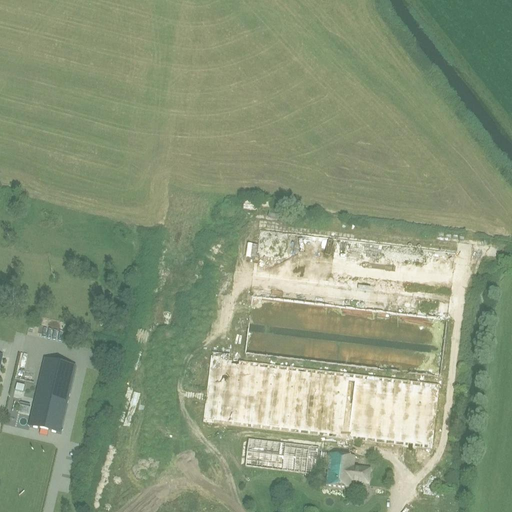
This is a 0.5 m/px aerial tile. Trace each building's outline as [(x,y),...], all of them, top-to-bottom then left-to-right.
[(259,199),(259,212),(271,212),(272,199),(259,199)] [(341,329),(401,354),(404,347),(415,348),(415,350),(419,350),(415,360),(420,362),(414,362),(427,367),(431,359),(430,369),(434,370),(443,371),(453,245),(339,236),(333,250),(373,268),(371,272),(385,278),(384,283),(418,286),(416,311),(370,307),(381,312),(375,326),(366,325),(367,308),(324,304),(343,312),(341,329)] [(289,286),(302,287),(302,288),(319,289),(319,280),(289,279),(289,286)] [(222,343),(228,345),(230,339),(224,337),(222,343)] [(60,432),(75,368),(45,361),(30,426),(60,432)] [(387,415),(387,439),(432,440),(433,393),(419,392),(419,396),(401,395),(400,416),(387,415)] [(9,411),(16,409),(14,399),(6,401),(9,411)] [(33,410),(35,402),(28,400),(26,408),(33,410)] [(371,470),(354,468),(355,457),(331,454),(329,471),(327,486),(352,489),(353,481),(357,481),(356,483),(369,485),(371,470)]
